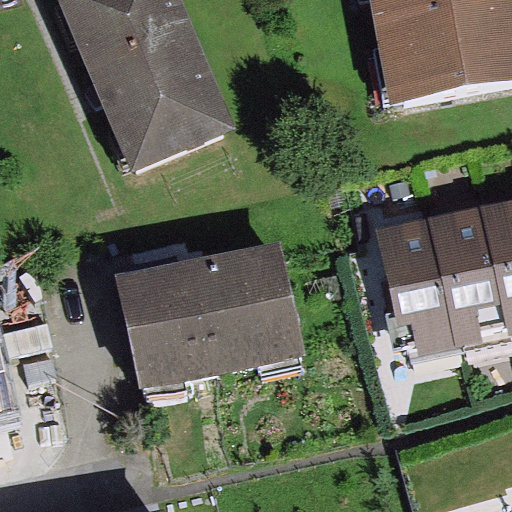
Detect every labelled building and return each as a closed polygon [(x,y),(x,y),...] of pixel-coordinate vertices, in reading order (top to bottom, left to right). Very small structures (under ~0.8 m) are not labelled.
[(181,0),(56,0),(134,177),(239,132),(181,0)] [(511,97),(511,0),(366,0),(389,120),(511,97)] [(511,212),(480,219),(509,347),(511,346),(511,212)] [(480,219),(428,231),(458,359),(509,347),(480,219)] [(428,231),(378,242),(401,340),(412,338),(419,368),(458,359),(428,231)] [(122,292),(116,294),(140,407),(307,371),(282,257),(183,279),(179,260),(118,273),(122,292)] [(0,369),(0,436),(15,434),(0,369)]
